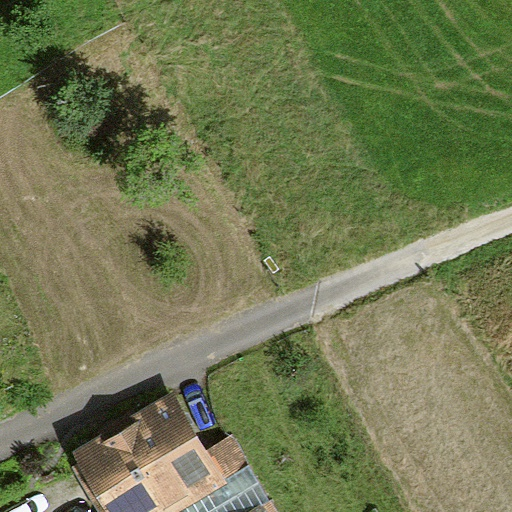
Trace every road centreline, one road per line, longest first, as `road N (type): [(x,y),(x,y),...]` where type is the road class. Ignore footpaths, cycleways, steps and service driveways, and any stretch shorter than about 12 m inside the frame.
road 1 (residential): [(368,274),(0,440)]
road 2 (track): [(511,215),(368,274)]
